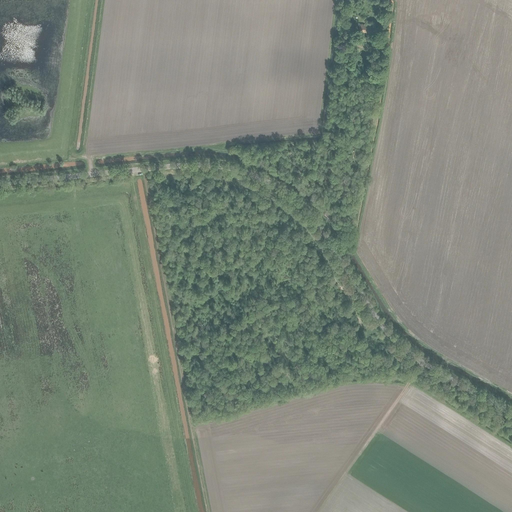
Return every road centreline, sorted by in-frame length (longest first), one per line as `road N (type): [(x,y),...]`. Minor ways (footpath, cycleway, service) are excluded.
road 1 (tertiary): [(511,414),(398,343),(311,216),(262,179),(185,165),(0,183)]
road 2 (track): [(131,170),(192,511)]
road 3 (track): [(337,253),(352,231),(384,39)]
